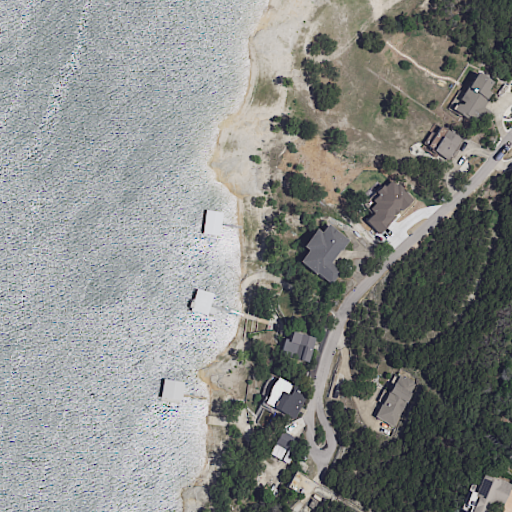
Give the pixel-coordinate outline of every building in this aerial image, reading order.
[(487,101),(473,125),(451,112),(464,90),(463,89),(473,74),(489,84),(484,92),(488,94),(485,100),(487,101)] [(463,138),(448,163),(428,152),(430,149),(422,145),(428,136),(432,138),(440,124),(463,138)] [(347,243),(339,254),(337,253),(328,265),(339,273),(328,287),(313,276),(312,277),(294,265),(304,253),(298,249),(312,231),(317,235),(324,226),(347,243)] [(312,341),(306,366),(281,360),(285,346),(283,346),(286,335),(312,341)] [(407,378),(418,382),(413,395),(414,395),(397,429),(374,419),(392,386),(395,387),(400,377),(406,380),(407,378)] [(301,408),(294,422),(282,416),(281,419),(269,413),(278,395),(286,399),(289,393),(292,394),(292,393),(305,400),(301,408)] [(289,438),(298,442),(287,466),(268,457),(279,433),(289,438)] [(511,487),(511,489),(502,510),(491,506),(488,511),(467,511),(464,511),(466,506),(471,508),(474,501),(471,500),(480,479),(495,486),(497,482),(511,487)]
